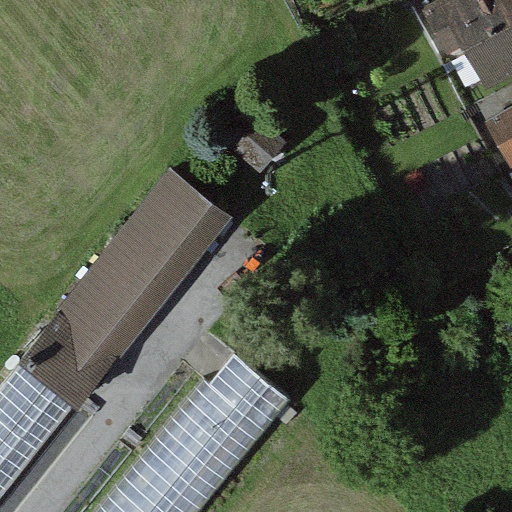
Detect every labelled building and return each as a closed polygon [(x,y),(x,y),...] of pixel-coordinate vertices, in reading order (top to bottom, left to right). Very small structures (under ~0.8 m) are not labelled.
[(511,61),(511,0),(443,0),(425,10),(448,49),(465,39),(487,76),(511,61)] [(511,106),(488,120),(504,147),(511,142),(511,106)] [(295,142),(249,109),(228,138),(274,171),(295,142)] [(222,218),(164,175),(34,349),(92,392),(222,218)] [(233,354),(103,511),(206,511),(294,405),(233,354)] [(309,458),(269,511),(320,511),(342,482),(309,458)]
